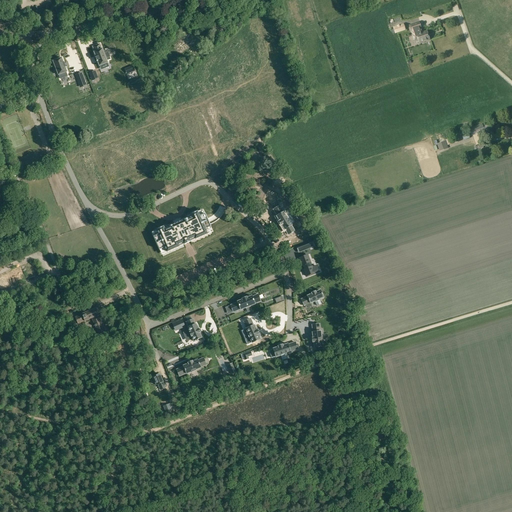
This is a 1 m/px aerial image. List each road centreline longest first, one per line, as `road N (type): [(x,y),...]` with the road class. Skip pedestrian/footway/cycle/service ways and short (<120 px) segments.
road 1 (track): [(121,442),(367,345),(511,302)]
road 2 (residential): [(286,272),(263,230),(208,180),(128,213),(90,207)]
road 3 (residential): [(90,207),(36,78),(36,47),(53,31)]
road 4 (residential): [(286,272),(147,321)]
road 5 (unclassified): [(184,0),(53,31)]
road 6 (residential): [(147,321),(90,207)]
road 7 (track): [(0,410),(119,436)]
